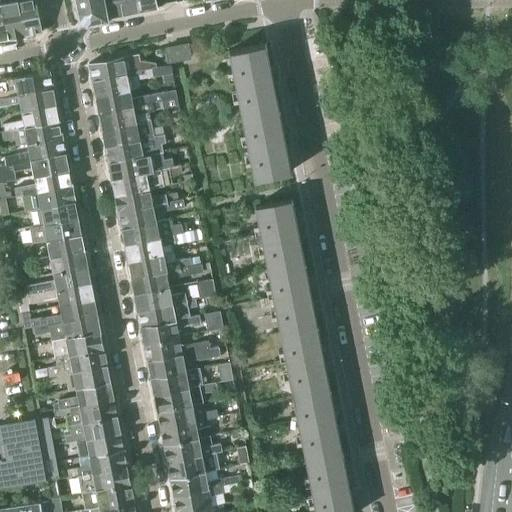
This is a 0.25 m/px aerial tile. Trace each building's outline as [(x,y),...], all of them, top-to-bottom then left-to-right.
[(1,4),(7,38),(23,35),(15,0),(8,0),(9,2),(1,4)] [(15,0),(23,35),(24,35),(41,32),(34,0),(15,0)] [(105,17),(101,0),(75,0),(79,18),(85,22),(107,19),(107,16),(105,17)] [(101,0),(105,17),(107,16),(122,13),(119,0),(101,0)] [(119,0),(122,13),(139,10),(136,0),(119,0)] [(136,0),(139,10),(162,6),(161,0),(136,0)] [(165,47),(168,61),(189,57),(187,43),(165,47)] [(264,43),(264,44),(230,51),(230,50),(228,50),(229,52),(232,67),(227,68),(228,71),(232,70),(237,94),(232,95),(233,98),(238,97),(244,130),(239,131),(240,134),(244,133),(249,157),(244,158),(245,161),(250,160),(253,176),(252,177),(252,178),(254,178),(254,177),(286,171),(289,170),(289,171),(291,171),(291,169),(290,169),(285,144),(287,143),(287,144),(288,144),(289,131),(288,131),(288,132),(283,133),(272,81),(275,81),(276,68),(275,69),(270,70),(265,44),(266,44),(265,43),(264,43)] [(88,63),(92,80),(162,66),(160,58),(125,65),(123,56),(88,63)] [(94,96),(129,89),(139,88),(137,79),(167,73),(166,66),(162,66),(92,80),(95,96),(94,96)] [(0,98),(52,88),(52,87),(49,71),(0,80),(0,98)] [(19,111),(55,104),(56,104),(53,87),(52,87),(52,88),(0,98),(0,106),(4,106),(18,102),(19,111)] [(94,96),(97,112),(176,97),(175,90),(131,98),(129,89),(94,96)] [(98,115),(101,129),(150,119),(148,111),(177,105),(176,97),(97,112),(98,115)] [(2,131),(12,129),(58,120),(55,104),(19,111),(21,119),(1,123),(2,131)] [(101,129),(105,145),(153,136),(150,119),(101,129)] [(15,145),(25,143),(61,136),(58,120),(12,129),(15,145)] [(105,145),(108,161),(149,154),(148,145),(165,141),(164,134),(153,136),(105,145)] [(1,157),(3,164),(65,152),(61,136),(25,143),(27,152),(1,157)] [(30,167),(31,174),(68,167),(65,152),(3,164),(0,164),(0,180),(3,180),(12,179),(15,178),(14,170),(30,167)] [(108,161),(111,179),(167,168),(180,165),(178,156),(151,161),(149,154),(108,161)] [(15,196),(22,194),(71,185),(71,184),(68,167),(31,174),(33,183),(14,187),(15,196)] [(114,194),(114,195),(149,188),(163,186),(161,176),(168,175),(167,168),(111,179),(114,194)] [(38,199),(39,207),(74,201),(75,201),(71,184),(71,185),(22,194),(24,202),(38,199)] [(117,212),(118,211),(177,199),(176,193),(165,195),(165,194),(150,197),(149,188),(114,195),(117,212)] [(258,226),(260,238),(262,249),(257,250),(258,253),(263,252),(270,288),(265,289),(266,292),(270,291),(275,314),(270,315),(271,317),(276,317),(282,350),(277,350),(278,353),(283,353),(287,376),(283,377),(284,380),(288,379),(291,395),(295,412),(290,413),(290,416),(295,415),(300,439),(295,439),(296,442),(300,441),(307,475),(302,475),(304,485),(309,484),(312,501),(307,502),(308,505),(312,504),(314,511),(353,511),(348,487),(351,487),(351,488),(352,475),(351,475),(346,476),(336,425),(338,424),(338,425),(339,425),(339,412),(339,413),(334,414),(323,362),(326,361),(326,362),(327,349),(326,349),(326,350),(321,351),(314,314),(311,299),(313,299),(314,299),(314,286),(314,287),(309,288),(299,236),(301,236),(301,237),(302,237),(302,224),(301,224),(296,225),(291,200),(292,200),(291,198),(290,199),(255,206),(254,206),(257,223),(252,224),(253,227),(258,226)] [(118,211),(121,227),(155,220),(153,213),(179,206),(177,199),(118,211)] [(28,226),(29,226),(77,217),(74,201),(39,207),(38,208),(40,216),(26,219),(28,226)] [(2,216),(5,231),(11,230),(8,214),(2,216)] [(32,242),(46,240),(80,233),(77,217),(29,226),(32,242)] [(155,220),(121,227),(124,244),(182,233),(180,223),(170,225),(170,227),(166,227),(164,218),(155,220)] [(124,244),(127,261),(174,252),(173,243),(175,243),(175,242),(182,241),(203,237),(202,229),(182,233),(124,244)] [(11,264),(35,259),(84,250),(80,233),(46,240),(48,249),(9,256),(11,264)] [(51,264),(52,272),(87,265),(84,250),(35,259),(36,267),(51,264)] [(127,261),(130,277),(191,265),(189,258),(176,260),(174,252),(127,261)] [(133,293),(133,294),(168,287),(166,278),(209,270),(208,262),(191,265),(130,277),(133,293)] [(25,285),(27,294),(90,281),(87,265),(52,272),(54,279),(25,285)] [(215,294),(212,278),(196,281),(199,297),(215,294)] [(18,304),(20,312),(28,311),(27,302),(34,301),(34,302),(44,300),(44,299),(57,296),(59,305),(93,298),(94,298),(91,281),(90,281),(27,294),(17,296),(18,304)] [(136,311),(137,310),(186,301),(184,293),(170,296),(168,287),(133,294),(136,311)] [(31,328),(33,327),(33,326),(96,314),(93,298),(59,305),(60,313),(42,316),(30,318),(28,311),(20,312),(23,328),(31,327),(31,328)] [(137,310),(140,326),(189,317),(188,308),(196,306),(195,299),(186,301),(137,310)] [(222,328),(219,311),(204,314),(207,331),(222,328)] [(62,330),(63,337),(99,330),(96,314),(33,326),(33,327),(34,335),(62,330)] [(140,326),(143,345),(178,338),(176,328),(191,325),(191,326),(200,324),(199,315),(189,317),(140,326)] [(63,337),(50,340),(52,348),(54,357),(103,348),(104,348),(100,330),(99,330),(63,337)] [(143,345),(147,361),(209,348),(208,340),(180,346),(178,338),(143,345)] [(147,361),(150,377),(184,370),(183,361),(198,358),(198,359),(219,355),(218,347),(209,348),(147,361)] [(46,367),(48,374),(106,362),(103,348),(54,357),(56,365),(46,367)] [(67,390),(74,388),(109,380),(106,362),(48,374),(50,384),(66,381),(67,390)] [(218,364),(222,381),(232,379),(229,362),(218,364)] [(150,377),(153,394),(203,385),(199,367),(184,370),(150,377)] [(109,380),(74,388),(75,392),(76,397),(66,399),(57,401),(57,402),(52,403),(54,409),(59,408),(59,409),(113,397),(109,380)] [(153,394),(156,411),(203,401),(201,393),(216,390),(214,382),(203,385),(153,394)] [(66,415),(67,423),(116,413),(113,397),(59,409),(59,408),(54,409),(55,417),(66,415)] [(160,429),(209,419),(217,417),(216,409),(205,411),(203,401),(156,411),(157,411),(160,429)] [(65,443),(74,441),(120,432),(116,413),(67,423),(70,434),(64,435),(65,443)] [(0,486),(6,486),(58,476),(54,452),(49,416),(41,417),(0,424),(0,451),(2,460),(0,460),(0,486)] [(160,429),(163,445),(198,438),(196,429),(210,426),(209,419),(160,429)] [(74,441),(77,456),(122,447),(120,432),(74,441)] [(163,445),(167,462),(217,452),(218,451),(222,451),(220,443),(211,445),(210,436),(198,438),(163,445)] [(76,467),(76,471),(77,475),(127,465),(123,448),(122,447),(77,456),(79,466),(76,467)] [(167,462),(170,478),(204,471),(203,462),(218,460),(218,458),(217,452),(167,462)] [(243,455),(236,456),(237,463),(244,462),(243,455)] [(77,475),(81,493),(94,490),(130,483),(127,465),(77,475)] [(170,478),(173,495),(240,483),(238,475),(218,479),(216,469),(204,471),(170,478)] [(81,493),(84,509),(133,500),(130,483),(94,490),(81,493)] [(176,511),(175,511),(222,503),(220,493),(241,489),(240,483),(173,495),(176,511)] [(48,500),(49,511),(58,511),(57,499),(48,500)] [(0,511),(49,511),(48,500),(7,506),(0,507),(0,511)] [(135,511),(133,500),(84,509),(80,510),(80,511),(135,511)] [(223,511),(222,503),(175,511),(232,511),(225,511),(223,511)]
